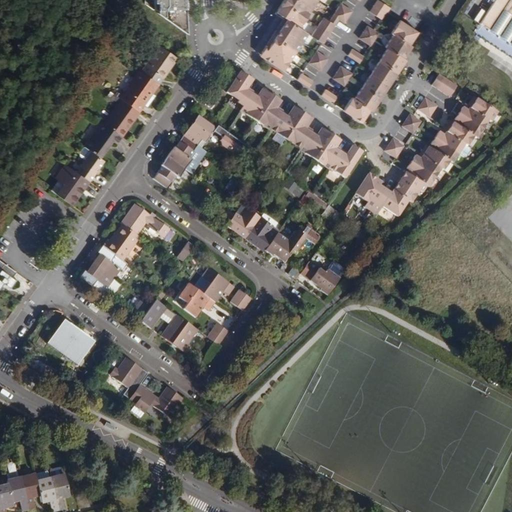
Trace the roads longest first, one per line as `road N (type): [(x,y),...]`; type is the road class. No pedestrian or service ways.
road 1 (residential): [(126,178),(271,285),(198,388),(49,287)]
road 2 (residential): [(226,47),(351,131),(366,133),(456,0)]
road 3 (tertiary): [(0,382),(211,490)]
road 4 (residential): [(126,178),(213,52)]
road 5 (residential): [(49,287),(126,178)]
